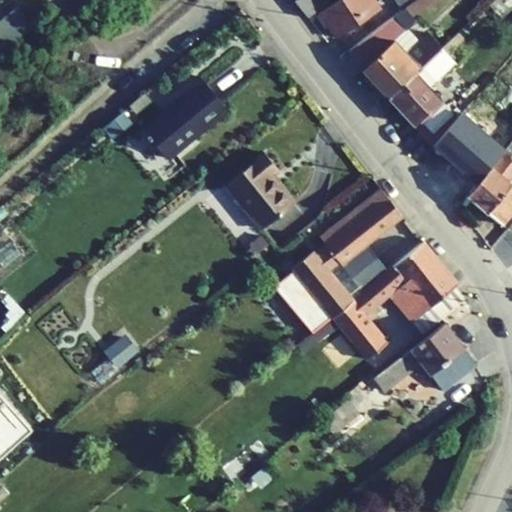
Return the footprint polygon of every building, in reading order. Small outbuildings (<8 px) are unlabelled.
[(331,0),(294,0),(294,1),(308,17),(332,0),(331,0)] [(337,0),(318,13),(327,26),(334,37),(380,7),(375,0),(337,0)] [(394,0),(401,9),(404,7),(413,0),(394,0)] [(413,0),(404,7),(411,17),(434,0),(413,0)] [(500,18),(511,6),(511,0),(492,0),(487,5),(500,18)] [(401,9),(347,51),(389,97),(420,67),(442,48),(428,34),(407,53),(394,39),(415,21),(411,17),(404,7),(401,9)] [(16,8),(0,21),(0,50),(30,25),(16,8)] [(327,26),(318,13),(315,16),(323,28),(327,26)] [(454,62),(442,48),(420,67),(389,97),(432,144),(457,117),(427,87),(454,62)] [(226,109),(197,76),(168,100),(172,105),(143,129),(168,158),(226,109)] [(106,126),(114,135),(129,123),(122,113),(106,126)] [(511,116),(481,153),(457,130),(431,156),(468,192),(511,140),(511,116)] [(511,140),(468,192),(466,195),(501,224),(511,211),(511,140)] [(271,174),(277,169),(264,153),(225,184),(261,229),(294,202),(271,174)] [(402,216),(380,188),(319,236),(328,248),(316,257),(311,251),(290,268),(292,271),(273,287),(311,332),(331,317),(359,294),(358,292),(360,290),(350,277),(340,284),(328,271),(339,262),(341,264),(402,216)] [(407,223),(402,216),(341,264),(346,271),(407,223)] [(250,247),(256,254),(267,244),(259,235),(248,245),(250,247)] [(388,294),(421,333),(464,297),(454,286),(457,283),(423,241),(359,294),(331,317),(366,359),(387,342),(364,314),(388,294)] [(256,254),(250,247),(245,251),(251,258),(256,254)] [(385,390),(422,361),(443,389),(476,363),(444,321),(374,376),(385,390)] [(117,365),(135,351),(123,336),(105,350),(117,365)] [(347,399),(353,406),(363,398),(359,393),(363,389),(359,383),(344,395),(347,399)] [(358,413),(347,399),(322,418),(333,432),(358,413)]
